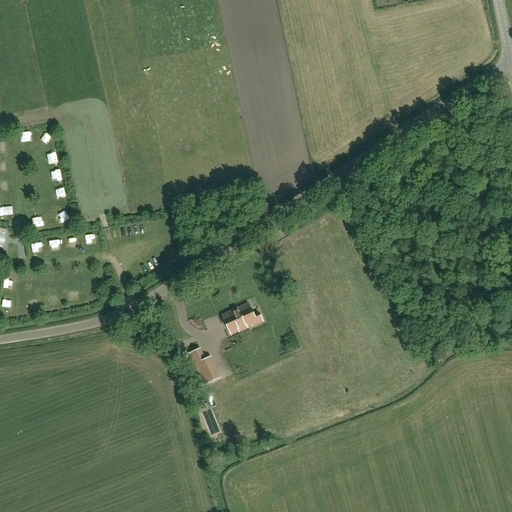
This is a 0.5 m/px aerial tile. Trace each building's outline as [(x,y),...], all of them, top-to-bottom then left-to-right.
[(77,237),(70,238),(71,247),(78,246),(77,237)] [(247,327),(252,325),(252,326),(263,322),(259,313),(254,316),(248,304),(237,309),(233,311),(223,316),(226,323),(228,328),(231,335),(239,331),(239,332),(247,328),(247,327)] [(207,348),(207,338),(193,337),(193,348),(207,348)] [(227,349),(226,342),(208,343),(209,350),(227,349)] [(220,378),(211,357),(205,360),(200,349),(189,354),(194,365),(204,385),(220,378)]
